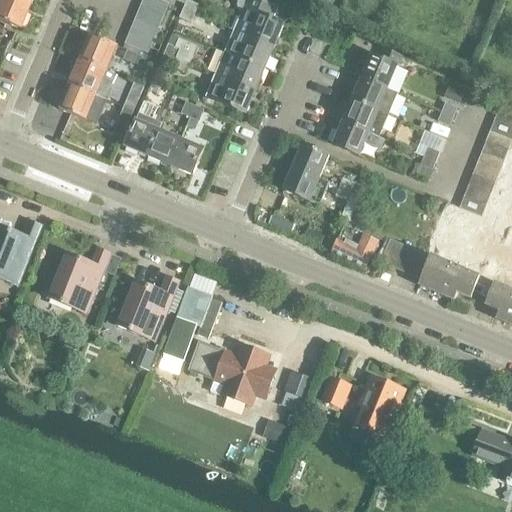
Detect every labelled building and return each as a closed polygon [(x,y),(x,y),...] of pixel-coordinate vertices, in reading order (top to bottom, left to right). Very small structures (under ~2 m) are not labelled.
[(0,21),(23,31),(34,6),(19,0),(4,0),(0,11),(0,21)] [(164,18),(169,6),(156,0),(145,0),(142,8),(164,18)] [(197,12),(201,2),(195,0),(187,0),(186,5),(185,7),(197,12)] [(277,47),(285,26),(274,21),(279,8),(259,0),(241,0),(240,2),(239,7),(240,12),(242,15),(236,30),(277,47)] [(193,22),(197,12),(185,7),(181,17),(193,22)] [(159,30),(164,18),(142,8),(137,20),(159,30)] [(154,42),(159,30),(137,20),(132,32),(154,42)] [(267,70),(277,47),(236,30),(227,53),(267,70)] [(149,54),(154,42),(132,32),(127,45),(143,51),(149,54)] [(180,39),(173,36),(166,53),(178,58),(191,64),(199,46),(180,38),(180,39)] [(107,73),(118,48),(90,37),(80,61),(107,73)] [(397,68),(401,59),(384,51),(380,61),(371,57),(362,80),(388,91),(397,68)] [(137,65),(140,58),(128,52),(124,60),(137,65)] [(174,68),(178,58),(166,53),(162,62),(169,66),(174,68)] [(258,92),(267,70),(227,53),(218,75),(258,92)] [(97,97),(107,73),(80,61),(70,86),(97,97)] [(162,62),(154,81),(161,84),(169,66),(162,62)] [(248,115),(258,92),(218,75),(208,98),(248,115)] [(379,113),(388,91),(362,80),(353,102),(379,113)] [(153,82),(150,92),(158,95),(162,86),(153,82)] [(87,122),(97,97),(70,86),(59,111),(87,122)] [(139,101),(129,97),(125,109),(134,113),(135,113),(139,101)] [(192,118),(197,106),(188,102),(183,114),(192,118)] [(393,132),(398,121),(379,113),(353,102),(343,124),(369,135),(379,139),(383,129),(393,132)] [(455,118),(458,109),(446,104),(442,112),(455,118)] [(201,122),(206,110),(197,106),(192,118),(201,122)] [(511,127),(511,114),(501,110),(497,121),(511,127)] [(451,126),(455,118),(442,112),(439,121),(451,126)] [(192,118),(188,128),(197,132),(201,122),(192,118)] [(511,139),(511,127),(497,121),(492,132),(511,139)] [(149,157),(159,131),(137,122),(126,147),(149,157)] [(360,158),(369,135),(343,124),(334,147),(360,158)] [(171,166),(181,141),(159,131),(149,157),(171,166)] [(509,152),(511,145),(511,139),(492,132),(488,143),(509,152)] [(193,176),(204,150),(181,141),(171,166),(193,176)] [(505,163),(509,152),(488,143),(483,154),(505,163)] [(320,180),(329,158),(304,147),(294,169),(320,180)] [(436,162),(439,153),(427,149),(424,156),(436,162)] [(500,174),(505,163),(483,154),(479,165),(500,174)] [(433,170),(436,162),(424,156),(420,165),(417,164),(414,170),(430,176),(433,170)] [(511,158),(499,191),(511,196),(511,158)] [(496,185),(500,174),(479,165),(474,176),(496,185)] [(320,208),(330,185),(320,180),(294,169),(284,192),(320,208)] [(491,196),(496,185),(474,176),(470,187),(491,196)] [(361,197),(365,188),(344,179),(340,188),(361,197)] [(487,207),(491,196),(470,187),(465,198),(487,207)] [(357,206),(361,197),(340,188),(336,197),(357,206)] [(486,223),(484,228),(484,229),(504,237),(511,217),(511,196),(499,191),(486,223)] [(482,219),(487,207),(465,198),(461,209),(482,219)] [(484,228),(486,223),(452,209),(433,253),(468,268),(484,229),(484,228)] [(0,279),(18,286),(43,227),(30,222),(22,242),(14,238),(16,234),(0,227),(0,279)] [(353,241),(357,233),(347,229),(342,240),(341,240),(334,255),(367,270),(379,244),(368,239),(365,246),(353,241)] [(420,280),(424,273),(430,258),(409,249),(391,242),(382,264),(402,273),(420,280)] [(115,278),(122,261),(111,256),(111,255),(99,250),(91,269),(83,266),(85,262),(68,255),(50,299),(87,314),(104,273),(115,278)] [(438,294),(451,265),(433,257),(420,286),(438,294)] [(456,302),(459,295),(469,273),(451,265),(438,294),(456,302)] [(490,282),(474,275),(469,273),(459,295),(473,301),(476,293),(484,296),(490,282)] [(164,322),(180,283),(168,278),(160,297),(152,294),(154,290),(137,283),(119,327),(145,338),(153,317),(164,322)] [(501,313),(510,291),(490,282),(484,296),(491,300),(488,307),(501,313)] [(202,328),(213,297),(190,288),(178,319),(165,356),(156,382),(166,386),(171,372),(165,370),(170,358),(184,364),(198,327),(202,328)] [(511,326),(511,292),(510,291),(501,313),(498,320),(511,326)] [(208,341),(222,305),(213,301),(202,329),(198,328),(195,336),(208,341)] [(238,358),(200,344),(189,372),(215,382),(211,393),(251,408),(255,396),(267,400),(277,372),(276,372),(266,368),(268,361),(259,357),(242,346),(238,358)] [(312,381),(292,374),(284,393),(305,400),(312,381)] [(397,423),(410,392),(373,377),(361,409),(364,410),(357,426),(385,438),(392,421),(397,423)] [(344,413),(355,388),(333,379),(322,404),(344,413)] [(286,446),(292,430),(280,426),(275,442),(286,446)] [(511,443),(482,432),(473,457),(503,468),(498,481),(511,486),(511,443)] [(380,469),(390,447),(376,441),(367,464),(380,469)] [(402,467),(408,452),(396,447),(389,461),(402,467)]
